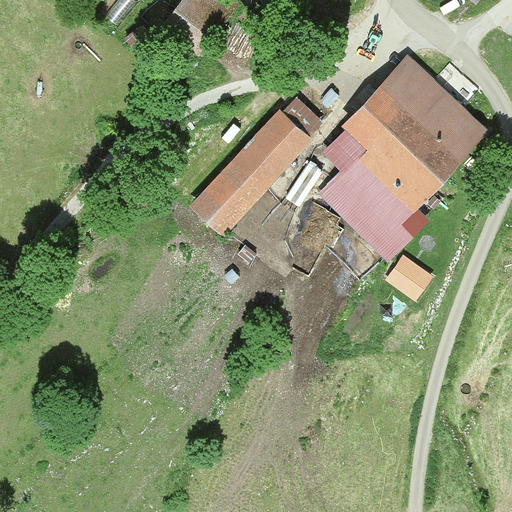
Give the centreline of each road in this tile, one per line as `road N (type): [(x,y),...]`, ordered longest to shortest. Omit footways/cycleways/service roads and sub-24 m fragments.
road 1 (track): [(0,293),(138,134),(234,88),(324,68),(430,27)]
road 2 (unclassified): [(414,511),(443,361),(510,191),(511,166)]
road 3 (unclassified): [(511,132),(492,91),(406,0)]
